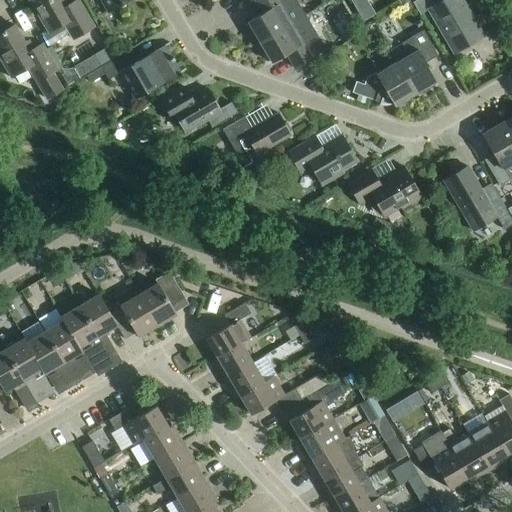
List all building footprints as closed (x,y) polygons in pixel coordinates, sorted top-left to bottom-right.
[(63,24),(73,40),(93,28),(77,1),(67,7),(62,0),(28,0),(48,33),(63,24)] [(99,0),(107,13),(130,0),(99,0)] [(247,22),(260,44),(290,26),(282,13),(293,7),(288,0),(253,0),(262,14),(247,22)] [(443,0),(417,0),(413,3),(420,15),(428,11),(453,54),(483,36),(462,0),(444,0),(444,1),(443,0)] [(370,7),(358,14),(363,22),(375,15),(370,7)] [(27,69),(46,100),(62,91),(52,74),(61,69),(54,58),(56,57),(50,48),(45,51),(41,45),(33,50),(29,42),(25,45),(14,26),(0,34),(0,54),(13,77),(27,69)] [(290,26),(260,44),(271,64),(286,56),(294,69),(320,54),(307,31),(297,37),(290,26)] [(498,29),(490,34),(493,39),(498,41),(503,37),(498,29)] [(408,56),(397,63),(415,94),(436,82),(425,63),(437,56),(423,31),(401,44),(408,56)] [(100,68),(108,81),(123,72),(139,98),(185,71),(169,43),(138,62),(131,50),(100,68)] [(415,94),(397,63),(376,75),(375,73),(365,79),(363,85),(355,82),(351,93),(379,103),(378,106),(380,107),(381,103),(385,104),(389,104),(392,103),(394,107),(415,94)] [(177,120),(185,134),(207,121),(212,129),(237,114),(231,103),(219,111),(206,89),(190,98),(184,88),(161,101),(173,122),(177,120)] [(291,136),(289,133),(292,132),(286,123),(284,124),(278,114),(252,129),(245,117),(222,131),(237,156),(244,152),(249,160),(291,136)] [(511,165),(511,136),(504,123),(482,136),(496,159),(487,165),(499,187),(509,181),(503,170),(511,165)] [(288,153),(299,172),(310,166),(321,186),(333,179),(332,177),(357,162),(341,136),(321,148),(315,138),(288,153)] [(488,203),(481,190),(467,167),(443,182),(463,217),(472,232),(496,218),(489,206),(490,206),(488,203)] [(347,184),(359,204),(372,197),(383,216),(400,206),(402,209),(421,198),(403,168),(378,183),(370,171),(347,184)] [(280,178),(258,174),(255,190),(277,195),(280,178)] [(511,225),(511,220),(505,208),(500,200),(490,206),(489,206),(496,218),(503,231),(511,225)] [(58,270),(46,277),(53,289),(65,282),(58,270)] [(157,284),(138,295),(157,326),(176,315),(171,307),(185,299),(171,276),(167,278),(165,274),(155,281),(157,284)] [(157,326),(138,295),(133,287),(114,298),(117,302),(106,309),(116,326),(124,340),(135,334),(137,338),(157,326)] [(98,295),(79,306),(114,366),(121,362),(107,338),(106,332),(116,326),(106,309),(98,295)] [(206,340),(217,358),(241,344),(250,339),(239,320),(250,314),(244,304),(223,316),(229,326),(206,340)] [(60,318),(62,322),(63,322),(79,348),(88,343),(89,345),(93,346),(107,370),(114,366),(79,306),(60,318)] [(63,322),(62,322),(44,333),(63,363),(82,352),(79,348),(63,322)] [(293,327),(299,336),(306,331),(301,323),(293,327)] [(306,331),(299,336),(304,345),(312,341),(306,331)] [(44,333),(26,343),(26,344),(41,370),(41,371),(43,375),(63,363),(44,333)] [(24,339),(5,350),(23,381),(41,371),(41,370),(26,344),(26,343),(24,339)] [(216,367),(224,380),(252,363),(241,344),(217,358),(220,364),(216,367)] [(5,350),(0,353),(0,386),(1,388),(4,393),(13,387),(26,410),(37,404),(34,400),(26,385),(23,381),(5,350)] [(236,391),(240,397),(264,384),(263,383),(252,363),(224,380),(232,394),(236,391)] [(72,364),(65,368),(73,382),(80,378),(72,364)] [(73,382),(65,368),(58,372),(67,386),(73,382)] [(469,373),(461,378),(466,386),(474,381),(469,373)] [(306,397),(327,384),(320,374),(283,396),(273,377),(263,383),(264,384),(240,397),(250,416),(274,402),(280,412),(306,397)] [(445,376),(435,381),(440,389),(449,383),(445,376)] [(289,421),(299,439),(323,425),(323,426),(333,421),(324,406),(345,394),(347,388),(340,377),(327,385),(327,384),(306,397),(312,407),(289,421)] [(26,385),(34,400),(41,396),(32,381),(26,385)] [(440,389),(435,381),(427,386),(431,394),(440,389)] [(358,392),(364,402),(372,398),(366,387),(358,392)] [(504,412),(486,423),(491,432),(492,432),(506,455),(511,451),(511,423),(510,421),(511,420),(511,401),(508,395),(498,401),(504,412)] [(126,410),(108,421),(115,431),(122,427),(133,445),(142,440),(142,439),(166,425),(155,407),(132,421),(126,411),(126,410)] [(370,412),(375,421),(383,416),(378,408),(370,412)] [(383,416),(375,421),(381,430),(389,426),(383,416)] [(323,425),(299,439),(303,446),(299,448),(307,462),(344,440),(333,421),(323,426),(323,425)] [(484,436),(472,443),(489,471),(502,463),(500,459),(506,455),(492,432),(491,432),(486,423),(478,427),(484,436)] [(142,439),(142,440),(154,459),(182,443),(174,429),(169,431),(166,425),(142,439)] [(449,430),(441,434),(453,454),(452,454),(467,479),(473,475),(475,479),(489,471),(472,443),(461,450),(449,430)] [(453,454),(441,434),(434,439),(440,449),(429,456),(423,445),(412,451),(424,472),(435,466),(448,489),(467,479),(452,454),(453,454)] [(344,440),(307,462),(315,475),(319,473),(322,479),(358,458),(346,438),(344,440)] [(92,442),(81,448),(93,469),(104,462),(92,442)] [(154,459),(165,479),(189,465),(185,459),(190,456),(182,443),(154,459)] [(393,451),(399,461),(406,456),(401,447),(393,451)] [(322,487),(330,501),(367,479),(360,467),(362,466),(358,458),(322,479),(326,485),(322,487)] [(409,461),(398,467),(407,481),(418,475),(409,461)] [(170,487),(177,498),(205,482),(197,468),(193,471),(189,465),(165,479),(152,487),(156,495),(170,487)] [(99,479),(105,488),(112,483),(107,474),(99,479)] [(407,481),(419,502),(430,495),(418,475),(407,481)] [(341,511),(342,511),(356,511),(369,504),(378,498),(367,479),(330,501),(336,511),(341,511)] [(177,498),(167,504),(171,511),(198,511),(212,504),(209,498),(213,496),(205,482),(177,498)] [(112,483),(105,488),(110,497),(118,492),(112,483)] [(369,504),(356,511),(386,511),(378,498),(369,504)]
